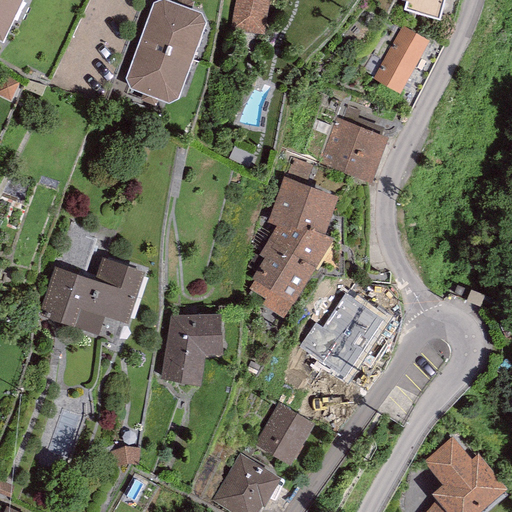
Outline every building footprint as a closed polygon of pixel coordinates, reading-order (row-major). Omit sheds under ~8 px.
[(21,0),(0,0),(0,41),(1,42),(21,0)] [(201,12),(167,0),(158,0),(152,2),(125,79),(129,89),(168,103),(178,99),(206,22),(201,12)] [(235,0),(232,13),(229,30),(263,34),(265,17),(269,0),(235,0)] [(443,0),(406,0),(404,10),(439,19),(443,0)] [(401,25),(372,78),(400,93),(429,40),(401,25)] [(388,137),(336,118),(319,164),(371,183),(388,137)] [(337,196),(282,177),(267,224),(276,227),(259,255),(264,259),(251,278),(255,281),(248,289),(264,299),(260,305),(283,318),(333,239),(324,235),(337,196)] [(94,280),(55,268),(40,315),(99,333),(104,316),(128,323),(144,271),(101,257),(94,280)] [(362,301),(335,350),(367,368),(394,319),(362,301)] [(220,314),(169,315),(161,380),(201,386),(204,356),(223,354),(220,314)] [(254,444),(291,465),(315,423),(279,402),(254,444)] [(453,437),(423,463),(441,484),(431,493),(436,500),(425,511),(478,511),(506,489),(478,454),(471,459),(453,437)] [(239,454),(210,502),(227,511),(260,511),(281,478),(239,454)]
